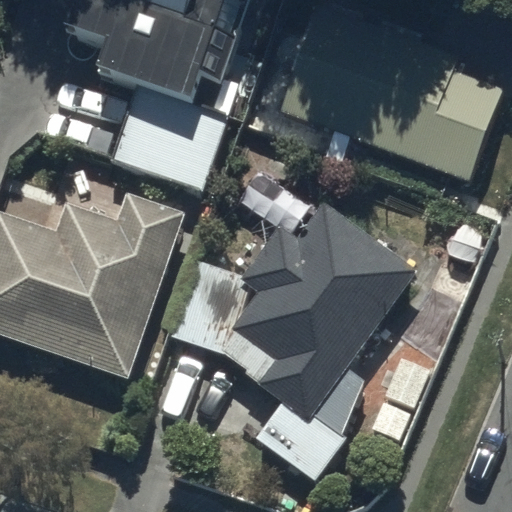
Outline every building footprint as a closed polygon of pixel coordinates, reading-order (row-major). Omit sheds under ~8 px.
[(96,42),(88,67),(138,84),(226,114),(236,86),(220,81),(248,0),(63,0),(54,28),(96,42)] [(312,7),(273,113),(466,182),(500,89),(451,72),(456,58),(312,7)] [(110,161),(199,192),(226,114),(138,84),(110,161)] [(0,335),(123,378),(179,214),(123,195),(113,222),(62,205),(52,233),(0,215),(0,335)] [(194,261),(168,337),(219,354),(282,403),(254,438),(311,481),(345,437),(341,436),(362,382),(343,368),(413,273),(322,206),(296,241),(276,226),(239,276),(194,261)] [(427,371),(398,360),(383,396),(412,407),(427,371)] [(407,415),(380,403),(369,428),(396,440),(407,415)]
